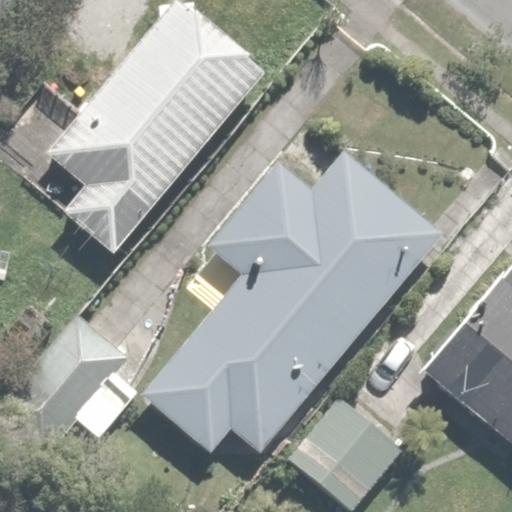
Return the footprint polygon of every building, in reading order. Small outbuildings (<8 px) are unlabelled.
[(0,0),(0,21),(17,0),(0,0)] [(113,249),(262,65),(181,0),(177,0),(52,155),(82,179),(60,206),(113,249)] [(267,442),(442,230),(347,152),(317,188),(283,160),(207,252),(234,274),(136,394),(210,455),(239,419),(267,442)] [(511,250),(416,364),(511,444),(511,250)] [(6,397),(53,434),(70,412),(97,433),(142,375),(69,317),(6,397)] [(400,450),(339,400),(293,456),(354,506),(400,450)] [(300,511),(284,498),(271,511),(300,511)]
